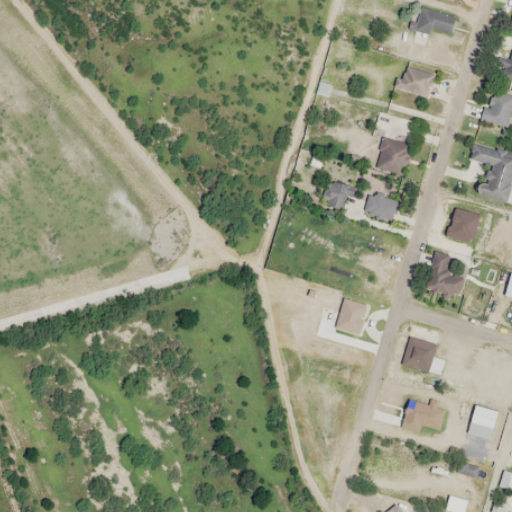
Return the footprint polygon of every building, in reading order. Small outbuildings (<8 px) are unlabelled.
[(453,15),(418,8),(414,28),(449,35),(453,15)] [(511,79),(511,58),(496,58),(496,79),(511,79)] [(395,87),(425,97),(433,75),(402,65),(395,87)] [(510,93),(490,93),(490,107),(480,107),(480,124),(510,124),(510,93)] [(375,168),(402,175),(409,143),(382,137),(375,168)] [(510,148),(470,148),(470,162),(482,163),(482,198),(510,198),(510,148)] [(319,203),(341,210),(348,187),(327,180),(319,203)] [(363,214),(392,218),(398,182),(380,180),(377,197),(366,195),(363,214)] [(460,275),(447,274),(450,254),(430,252),(425,292),(457,296),(460,275)] [(495,411),(474,405),(469,423),(490,429),(495,411)]
